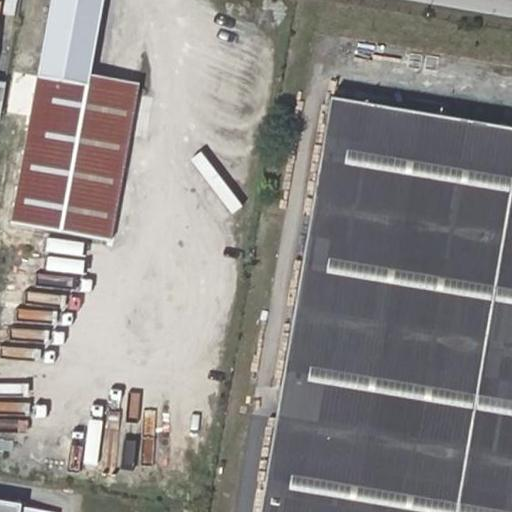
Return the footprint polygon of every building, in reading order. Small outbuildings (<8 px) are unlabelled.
[(40,69),(37,82),(133,99),(136,84),(40,69)] [(133,99),(37,82),(15,221),(110,238),(133,99)] [(0,83),(0,121),(4,122),(10,86),(0,83)] [(259,511),(463,511),(511,221),(511,131),(332,101),(259,511)] [(511,511),(511,221),(463,511),(511,511)]
